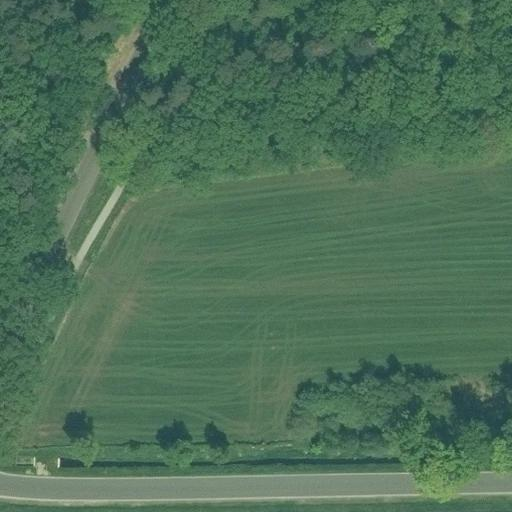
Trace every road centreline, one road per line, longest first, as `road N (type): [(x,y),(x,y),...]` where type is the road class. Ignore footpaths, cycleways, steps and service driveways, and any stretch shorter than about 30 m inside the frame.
road 1 (unclassified): [(511,484),(93,491),(0,485)]
road 2 (unclassified): [(0,359),(171,0)]
